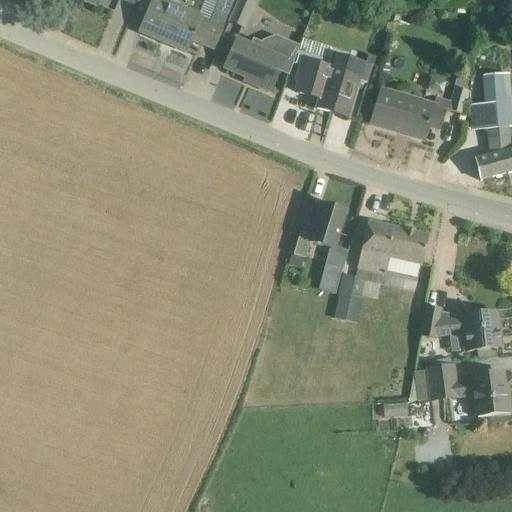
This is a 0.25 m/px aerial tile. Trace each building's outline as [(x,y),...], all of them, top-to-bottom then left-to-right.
[(171,4),(161,0),(153,0),(139,33),(186,53),(192,41),(214,50),(234,0),(205,0),(197,20),(170,8),(171,4)] [(239,0),(229,24),(245,30),(257,3),(248,0),(239,0)] [(249,47),(236,41),(224,70),(254,83),(253,87),(269,93),(270,90),(271,90),(279,72),(289,76),(299,48),(273,37),(262,42),(261,43),(252,40),(249,47)] [(348,119),(353,100),(359,81),(365,83),(369,68),(332,57),(329,68),(302,62),(296,82),(299,82),(296,94),(319,101),(316,110),(348,119)] [(381,67),(381,77),(389,77),(389,67),(381,67)] [(500,76),(483,78),(485,103),(469,104),(470,127),(486,127),(488,158),(477,160),(475,160),(480,182),(482,182),(482,181),(511,172),(511,151),(511,152),(508,126),(511,126),(511,104),(510,85),(501,86),(500,76)] [(445,111),(462,117),(469,94),(454,90),(451,101),(437,97),(434,108),(381,92),(370,126),(424,142),(428,128),(439,132),(445,113),(445,111)] [(309,244),(334,251),(345,213),(321,205),(311,237),(300,234),(293,256),(304,260),(309,244)] [(421,267),(424,257),(428,237),(368,224),(363,243),(357,270),(386,276),(390,260),(421,267)] [(288,266),(300,270),(304,260),(292,256),(288,266)] [(319,291),(335,296),(341,271),(325,267),(319,291)] [(362,299),(337,295),(333,319),(358,323),(362,299)] [(437,340),(442,311),(426,309),(421,337),(437,340)] [(464,353),(482,351),(502,348),(497,313),(460,318),(460,319),(451,320),(449,337),(462,335),(464,353)] [(502,374),(482,376),(468,378),(469,383),(455,385),(453,367),(427,370),(431,402),(457,399),(457,398),(471,397),(474,418),(510,414),(507,387),(503,387),(502,374)]
